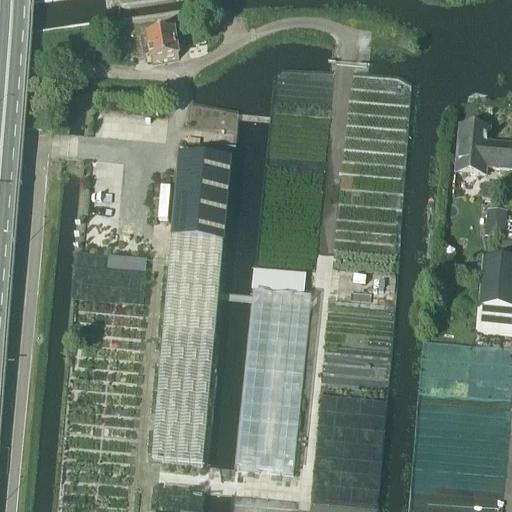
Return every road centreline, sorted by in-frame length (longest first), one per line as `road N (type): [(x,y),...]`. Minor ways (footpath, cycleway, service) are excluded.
road 1 (primary): [(8,511),(35,151),(0,143)]
road 2 (track): [(320,387),(350,38)]
road 3 (primary): [(0,182),(12,0)]
